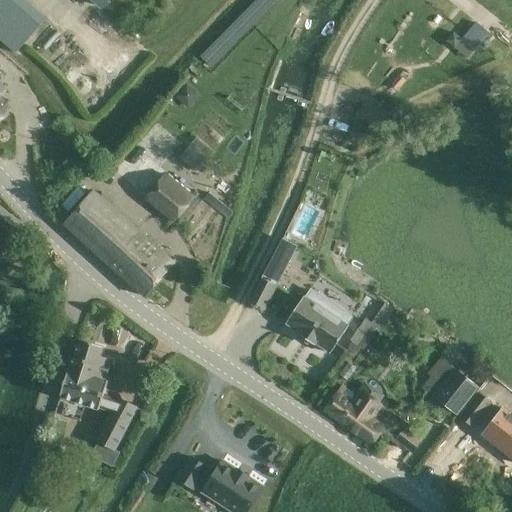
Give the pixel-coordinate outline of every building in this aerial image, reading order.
[(0,0),(0,42),(15,55),(43,23),(17,0),(0,0)] [(89,0),(98,8),(105,0),(89,0)] [(399,76),(389,86),(396,92),(406,82),(399,76)] [(57,175),(51,181),(58,188),(64,182),(57,175)] [(164,176),(145,200),(173,223),(192,199),(164,176)] [(92,193),(64,225),(146,297),(174,264),(92,193)] [(262,279),(250,302),(264,309),(276,286),(262,279)] [(305,296),(286,324),(329,354),(348,326),(348,325),(353,317),(311,289),(306,297),(305,296)] [(417,324),(414,333),(426,336),(428,327),(417,324)] [(100,357),(103,347),(80,340),(71,369),(69,369),(59,398),(111,414),(117,401),(103,397),(108,382),(104,381),(110,360),(100,357)] [(352,342),(345,353),(353,359),(361,348),(352,342)] [(348,363),(339,375),(347,381),(356,369),(348,363)] [(434,398),(457,416),(480,388),(457,369),(434,398)] [(337,395),(325,411),(372,444),(379,434),(384,438),(385,437),(397,446),(400,442),(408,432),(411,426),(408,424),(393,414),(391,417),(389,419),(384,415),(385,413),(387,409),(388,408),(382,403),(386,397),(365,383),(358,393),(356,396),(343,386),(337,395)] [(459,415),(469,423),(473,427),(492,404),(478,392),(459,415)] [(398,398),(391,407),(401,415),(407,406),(398,398)] [(97,441),(115,451),(137,408),(118,399),(117,401),(111,414),(97,441)] [(493,425),(485,435),(511,456),(511,418),(503,411),(503,412),(495,407),(486,419),(493,425)] [(68,432),(59,450),(80,460),(88,443),(68,432)] [(400,442),(409,450),(417,440),(408,432),(400,442)] [(176,480),(194,491),(207,468),(191,457),(176,480)] [(223,459),(201,492),(230,511),(248,511),(265,488),(223,459)]
